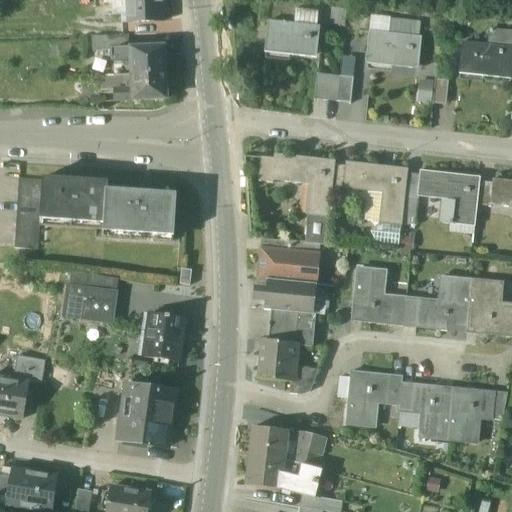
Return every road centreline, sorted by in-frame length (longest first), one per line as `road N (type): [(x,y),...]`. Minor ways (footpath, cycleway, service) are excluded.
road 1 (residential): [(230,390),(317,411),(347,345),(504,359)]
road 2 (residential): [(220,135),(272,126),(511,153)]
road 3 (tertiary): [(230,390),(234,245),(220,135)]
road 4 (residential): [(220,483),(0,447)]
road 5 (residential): [(0,140),(160,144),(220,135)]
road 6 (tertiary): [(220,135),(201,0)]
